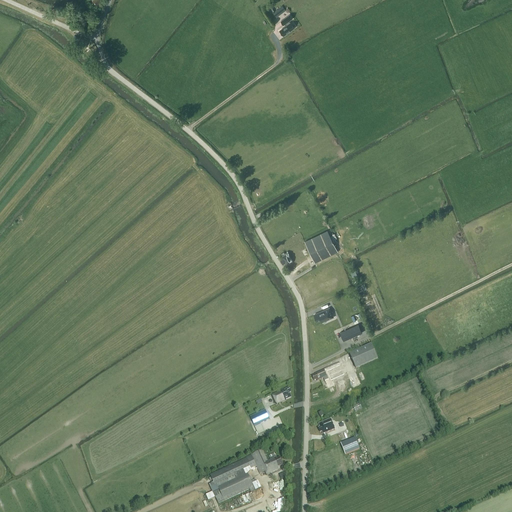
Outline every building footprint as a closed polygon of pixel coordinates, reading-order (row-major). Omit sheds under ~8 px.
[(287,25),(280,30),(284,35),(291,30),(291,29),(293,27),(289,21),(286,23),(287,25)] [(338,251),(327,230),(304,242),(315,263),(338,251)] [(293,261),(287,251),(284,253),(284,252),(281,254),(282,256),(283,258),(280,260),(283,264),(285,262),(287,265),(293,261)] [(333,317),(332,314),(329,308),(314,315),(317,321),(321,319),(322,321),(329,318),(333,317)] [(362,332),(359,324),(340,332),(344,341),(362,332)] [(378,359),(371,344),(349,354),(356,368),(378,359)] [(326,369),(315,374),(315,375),(312,376),(314,381),(316,380),(317,381),(323,378),(328,388),(338,384),(335,378),(344,374),(340,365),(327,371),(326,369)] [(361,384),(355,372),(347,375),(353,388),(361,384)] [(291,397),(289,393),(291,392),(289,388),(284,390),(283,389),(271,395),(276,405),(285,401),(285,400),(291,397)] [(353,412),(365,407),(363,403),(351,409),(353,412)] [(269,419),(265,410),(250,417),(254,426),(269,419)] [(350,425),(354,423),(352,417),(344,419),(347,430),(351,429),(350,425)] [(326,432),(334,428),(331,419),(322,423),(324,426),(318,428),(320,432),(322,431),(323,434),(326,432)] [(357,450),(352,438),(341,443),(345,455),(357,450)] [(277,459),(276,457),(276,458),(273,452),(268,455),(270,460),(268,461),(263,450),(251,455),(246,457),(251,468),(256,466),(260,474),(265,471),(266,475),(279,469),(278,467),(283,465),(280,457),(277,459)] [(252,484),(247,473),(218,487),(223,498),(252,484)]
